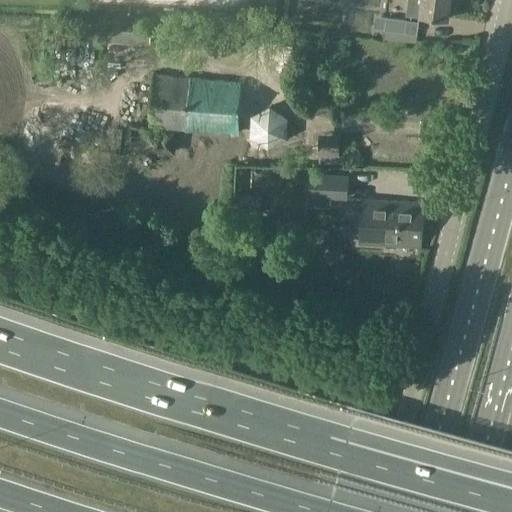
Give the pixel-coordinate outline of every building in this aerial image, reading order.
[(448,19),(450,0),(408,0),(407,14),(419,16),(420,15),(448,19)] [(407,19),(387,17),(384,30),(405,33),(407,19)] [(194,49),(218,50),(218,30),(194,29),(194,49)] [(107,30),(106,42),(150,44),(150,32),(107,30)] [(348,65),(350,50),(337,49),(335,64),(348,65)] [(156,74),(151,125),(238,133),(242,82),(156,74)] [(288,116),(270,105),(251,115),(250,136),(268,147),(287,137),(288,116)] [(175,129),(133,126),(131,147),(173,151),(175,129)] [(319,133),(319,153),(339,153),(340,133),(319,133)] [(307,195),(308,195),(331,196),(347,197),(348,175),(308,173),(307,195)] [(237,214),(254,214),(254,196),(237,196),(237,214)] [(425,203),(362,199),(359,243),(422,247),(425,203)]
